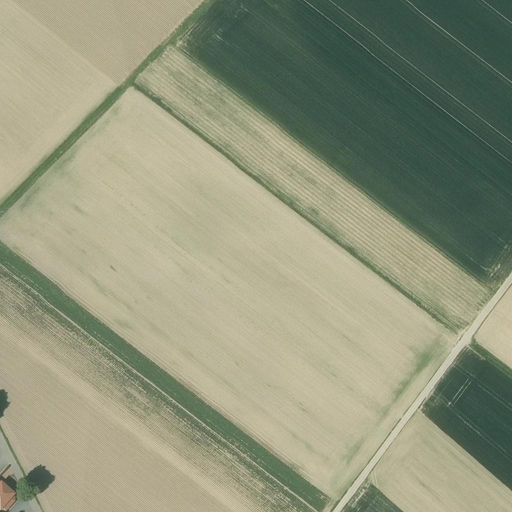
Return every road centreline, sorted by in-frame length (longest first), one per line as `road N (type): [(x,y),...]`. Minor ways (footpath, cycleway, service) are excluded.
road 1 (track): [(511,378),(129,83)]
road 2 (track): [(0,213),(215,0)]
road 3 (track): [(337,511),(511,279)]
